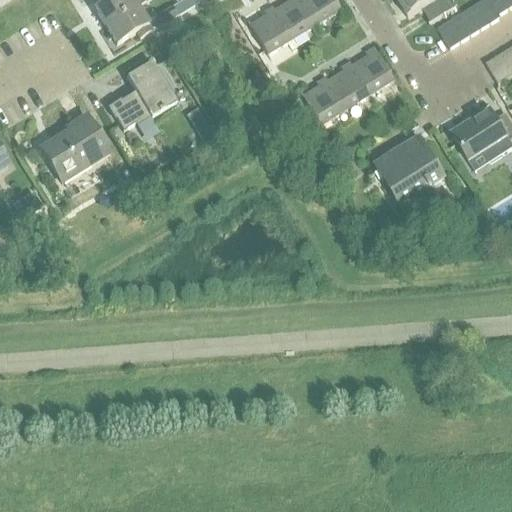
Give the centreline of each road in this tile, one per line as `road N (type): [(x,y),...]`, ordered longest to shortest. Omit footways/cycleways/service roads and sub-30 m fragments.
road 1 (residential): [(0,364),(511,326)]
road 2 (residential): [(511,31),(428,81),(411,77),(365,0)]
